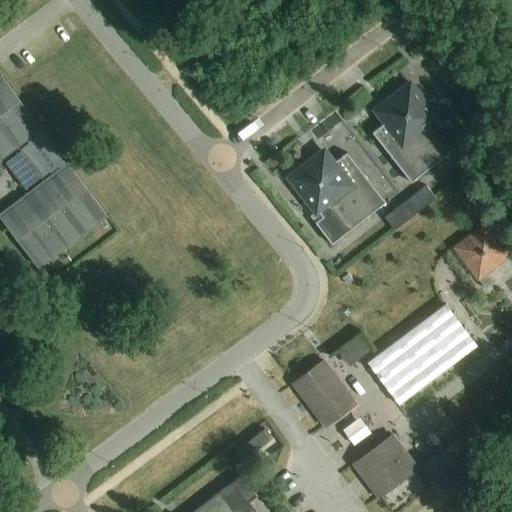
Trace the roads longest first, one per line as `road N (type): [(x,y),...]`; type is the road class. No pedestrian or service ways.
road 1 (residential): [(59,489),(300,309),(307,294),(298,263),(216,162)]
road 2 (residential): [(216,162),(407,13)]
road 3 (unclassified): [(216,162),(76,0)]
